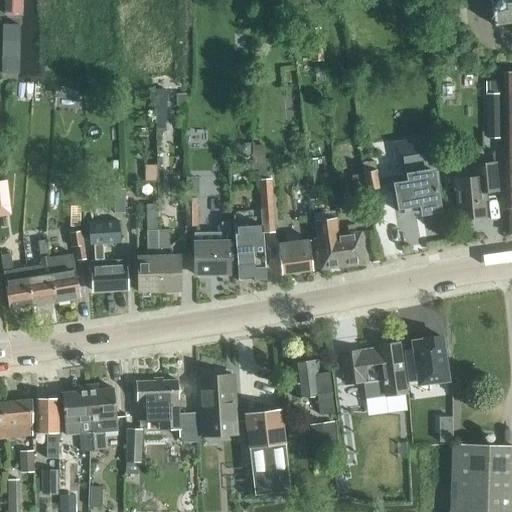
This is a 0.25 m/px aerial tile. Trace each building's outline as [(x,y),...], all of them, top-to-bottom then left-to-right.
[(21,14),(20,0),(3,0),(3,14),(21,14)] [(511,0),(489,0),(494,26),(509,24),(511,23),(511,0)] [(0,77),(19,78),(19,27),(0,26),(0,77)] [(321,43),(310,43),(311,60),(322,59),(321,43)] [(511,72),(500,73),(506,210),(509,209),(510,237),(511,236),(511,72)] [(163,89),(153,90),(153,91),(154,118),(165,118),(163,91),(163,89)] [(183,94),(175,94),(176,105),(184,105),(184,98),(184,94),(183,94)] [(497,95),(485,95),(487,139),(499,139),(497,95)] [(165,118),(154,118),(155,131),(165,130),(165,118)] [(436,210),(439,209),(434,178),(430,155),(405,159),(408,182),(394,184),(399,213),(421,209),(422,212),(426,211),(428,214),(433,213),(436,210)] [(484,193),(496,192),(494,163),(471,165),(472,178),(453,179),(456,220),(483,218),(482,201),(484,201),(484,193)] [(155,165),(144,165),(144,181),(155,181),(155,165)] [(376,171),(364,173),(367,189),(379,186),(376,171)] [(317,172),(305,173),(308,199),(320,198),(317,172)] [(367,189),(364,173),(352,175),(355,191),(367,189)] [(270,178),(258,179),(260,207),(262,233),(274,232),(270,178)] [(0,181),(0,208),(12,207),(9,181),(6,181),(4,181),(0,181)] [(123,190),(113,190),(114,213),(124,213),(123,190)] [(184,199),(185,226),(197,226),(196,198),(184,199)] [(136,256),(137,290),(158,289),(157,229),(156,204),(145,204),(146,222),(146,256),(136,256)] [(236,210),(232,214),(237,269),(252,268),(252,273),(259,279),(265,278),(262,233),(260,207),(236,210)] [(335,219),(314,221),(320,268),(342,265),(338,235),(335,219)] [(119,221),(89,223),(90,245),(94,245),(95,262),(90,262),(92,291),(126,289),(125,260),(104,261),(103,244),(120,243),(119,221)] [(193,231),(193,242),(194,273),(229,273),(228,241),(228,221),(221,221),(221,231),(193,231)] [(338,235),(342,265),(363,262),(358,223),(349,224),(351,233),(338,235)] [(158,289),(179,289),(178,255),(168,255),(167,229),(157,229),(158,289)] [(72,233),(69,233),(71,247),(76,247),(78,260),(85,259),(82,231),(72,233)] [(280,275),(313,270),(308,239),(296,240),(295,233),(287,234),(288,241),(277,243),(280,275)] [(26,267),(32,306),(55,302),(50,274),(45,240),(38,242),(41,264),(26,267)] [(32,306),(26,267),(12,269),(10,253),(0,254),(0,260),(8,310),(32,306)] [(74,270),(50,274),(55,302),(78,298),(74,270)] [(361,379),(363,379),(366,398),(384,395),(405,392),(398,342),(378,345),(378,350),(357,353),(357,350),(340,353),(344,384),(361,381),(361,379)] [(317,414),(333,412),(328,373),(317,374),(315,361),(291,363),(295,397),(315,394),(317,414)] [(199,376),(202,424),(202,436),(236,434),(232,375),(199,376)] [(182,441),(197,441),(198,414),(176,413),(177,383),(137,381),(136,417),(158,418),(158,428),(178,428),(177,435),(182,441)] [(105,448),(103,432),(117,431),(116,417),(113,387),(85,390),(92,449),(105,448)] [(80,450),(92,449),(85,390),(60,392),(65,434),(78,433),(80,450)] [(4,437),(30,435),(30,398),(3,401),(4,437)] [(57,458),(57,399),(34,399),(34,433),(46,433),(45,457),(57,458)] [(253,495),(289,490),(279,408),(244,413),(253,495)] [(452,441),(452,417),(439,418),(440,442),(452,441)] [(314,455),(336,452),(333,421),(311,424),(314,455)] [(140,429),(125,428),(124,461),(139,461),(140,429)] [(205,441),(206,469),(221,468),(219,440),(205,441)] [(448,511),(509,511),(511,443),(449,441),(448,511)] [(22,472),(33,472),(32,450),(21,451),(22,472)] [(88,458),(76,458),(76,470),(88,470),(88,458)] [(333,464),(337,495),(348,493),(348,492),(354,491),(353,487),(350,487),(347,462),(333,464)] [(55,494),(55,470),(42,470),(42,494),(55,494)] [(78,472),(77,505),(87,506),(88,472),(78,472)] [(6,480),(7,511),(18,511),(17,479),(6,480)] [(100,486),(88,486),(88,506),(100,506),(100,486)]
